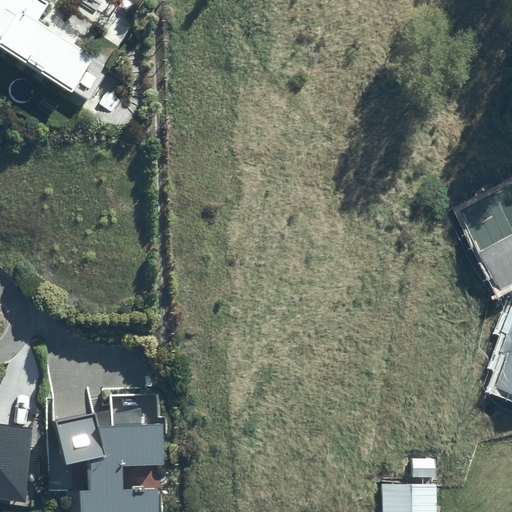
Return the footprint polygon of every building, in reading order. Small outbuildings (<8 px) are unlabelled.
[(0,0),(0,46),(63,90),(69,82),(87,95),(108,66),(35,15),(45,0),(0,0)] [(511,186),(458,215),(501,295),(511,288),(511,186)] [(511,301),(501,330),(505,334),(500,351),(507,357),(496,384),(511,390),(511,301)] [(98,410),(57,419),(68,462),(93,456),(95,487),(84,488),(85,511),(160,511),(160,486),(126,486),(126,463),(167,463),(165,421),(102,423),(98,410)] [(434,511),(434,484),(376,484),(376,511),(434,511)]
